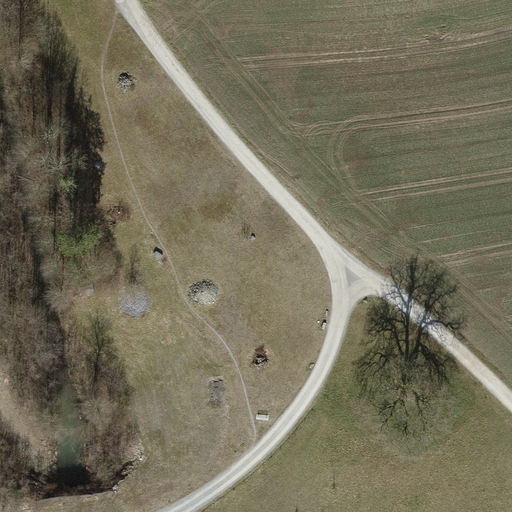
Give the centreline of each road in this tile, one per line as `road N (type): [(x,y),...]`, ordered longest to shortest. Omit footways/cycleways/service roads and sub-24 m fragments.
road 1 (track): [(127,0),(246,156),(350,268)]
road 2 (track): [(350,268),(329,356),(301,405),(262,451),(176,511)]
road 3 (track): [(350,268),(392,291),(511,402)]
